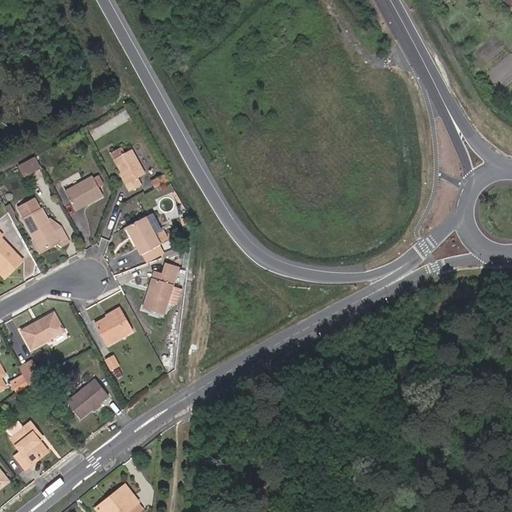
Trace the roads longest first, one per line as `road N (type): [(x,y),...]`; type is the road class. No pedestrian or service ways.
road 1 (motorway): [(426,245),(368,276),(346,277),(300,273),(256,252),(212,192),(108,0)]
road 2 (tertiary): [(386,285),(177,404),(29,511)]
road 3 (track): [(191,396),(207,226)]
road 4 (tertiary): [(428,71),(469,187)]
road 5 (track): [(419,52),(371,59),(327,0)]
road 6 (tertiary): [(499,170),(428,71)]
